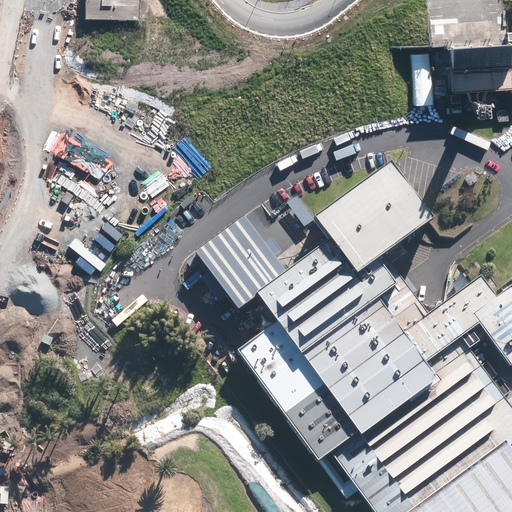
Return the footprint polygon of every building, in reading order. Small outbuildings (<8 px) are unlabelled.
[(142,0),(89,0),(89,23),(142,24),(142,0)] [(473,9),(432,12),(433,22),(473,18),(473,9)] [(470,22),(428,25),(429,44),(471,41),(470,22)] [(511,41),(448,46),(441,46),(444,95),(452,95),(511,91),(511,41)] [(241,343),(222,357),(302,461),(315,451),(361,511),(511,511),(511,400),(494,377),(511,363),(511,298),(509,294),(496,304),(478,281),(423,322),(398,289),(377,262),(411,237),(429,223),(415,205),(413,207),(407,200),(402,193),(395,184),(387,173),(383,168),(312,221),(293,197),(283,205),(301,229),(297,232),(313,253),(306,259),(294,267),(283,276),(270,260),(275,256),(264,243),(262,244),(242,219),(185,262),(203,286),(212,299),(228,319),(243,308),(259,329),(241,343)] [(0,373),(76,263),(26,229),(0,266),(0,494),(2,492),(0,491),(0,373)]
